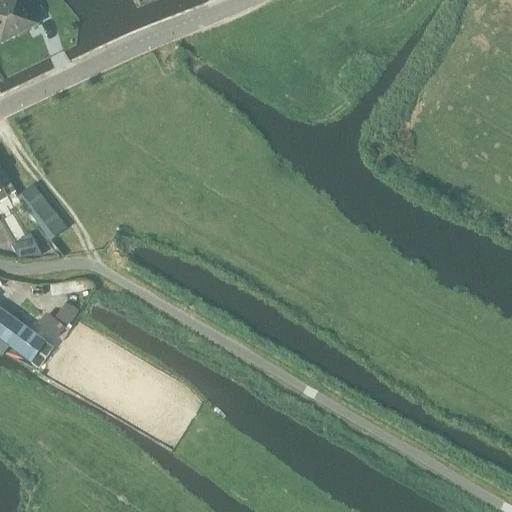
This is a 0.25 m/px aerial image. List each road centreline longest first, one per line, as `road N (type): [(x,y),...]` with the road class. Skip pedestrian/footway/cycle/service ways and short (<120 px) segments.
road 1 (tertiary): [(0,116),(256,0)]
road 2 (track): [(0,117),(104,270)]
